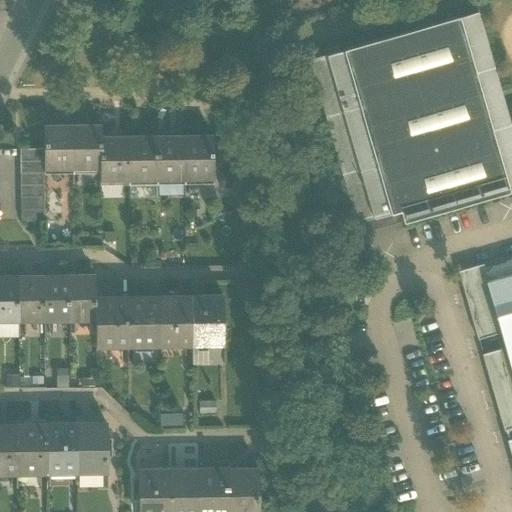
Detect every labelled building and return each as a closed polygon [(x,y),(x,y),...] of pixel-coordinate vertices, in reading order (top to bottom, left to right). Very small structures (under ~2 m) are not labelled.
[(78,0),(72,14),(95,24),(106,0),(78,0)] [(458,16),(342,49),(342,50),(309,60),(356,223),(364,221),(365,224),(374,222),(372,218),(398,211),(402,222),(508,191),(508,189),(511,187),(511,133),(477,13),(459,18),(458,16)] [(72,168),(72,125),(43,126),(43,161),(44,168),(72,168)] [(100,138),(100,125),(72,125),(72,168),(99,168),(100,168),(100,138)] [(212,136),(183,137),(184,179),(183,179),(183,184),(184,184),(184,201),(194,201),(201,205),(208,200),(213,200),(213,178),(212,178),(212,136)] [(128,179),(127,137),(100,138),(100,168),(99,168),(99,180),(128,179)] [(156,179),(155,137),(127,137),(128,179),(156,179)] [(184,179),(183,137),(155,137),(156,179),(183,179),(184,179)] [(43,149),(19,149),(19,161),(43,161),(43,149)] [(43,161),(19,161),(20,173),(44,173),(44,168),(43,161)] [(44,173),(20,173),(20,185),(44,185),(44,173)] [(44,185),(20,185),(20,197),(44,197),(44,185)] [(44,197),(20,197),(20,209),(44,209),(44,197)] [(44,221),(44,209),(20,209),(20,221),(44,221)] [(511,256),(480,266),(478,263),(452,270),(471,341),(486,337),(491,349),(477,355),(498,430),(500,431),(503,439),(500,441),(511,482),(511,256)] [(93,277),(68,278),(69,320),(94,319),(94,299),(93,277)] [(0,320),(17,320),(17,278),(0,278),(0,320)] [(43,320),(42,278),(17,278),(17,320),(43,320)] [(68,278),(42,278),(43,320),(69,320),(68,278)] [(222,343),(222,297),(190,298),(191,344),(222,343)] [(126,344),(126,298),(94,299),(94,319),(95,345),(126,344)] [(159,344),(158,298),(126,298),(126,344),(159,344)] [(191,344),(190,298),(158,298),(159,344),(191,344)] [(46,472),(45,424),(15,425),(16,473),(46,472)] [(76,472),(75,424),(45,424),(46,472),(48,472),(48,467),(74,467),(74,472),(76,472)] [(106,424),(75,424),(76,472),(106,471),(106,424)] [(15,425),(0,425),(0,472),(16,473),(15,425)] [(257,511),(257,469),(227,470),(227,511),(257,511)] [(227,511),(227,470),(197,471),(197,511),(227,511)] [(167,511),(167,471),(138,472),(138,511),(167,511)] [(197,511),(197,471),(167,471),(167,511),(197,511)]
